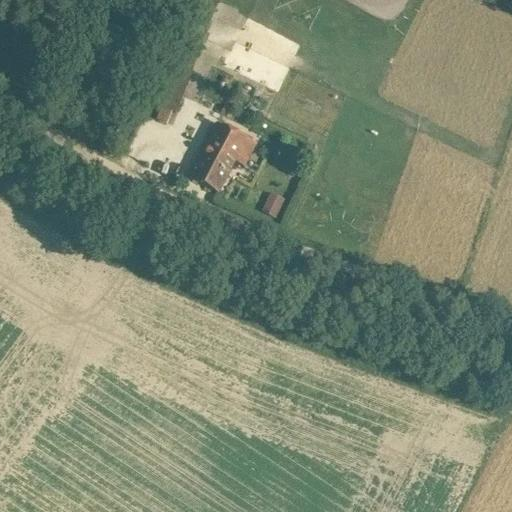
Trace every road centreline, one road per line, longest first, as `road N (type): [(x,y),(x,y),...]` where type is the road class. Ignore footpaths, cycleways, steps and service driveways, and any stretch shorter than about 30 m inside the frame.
road 1 (unclassified): [(511,333),(121,178),(82,155)]
road 2 (track): [(130,0),(56,137)]
